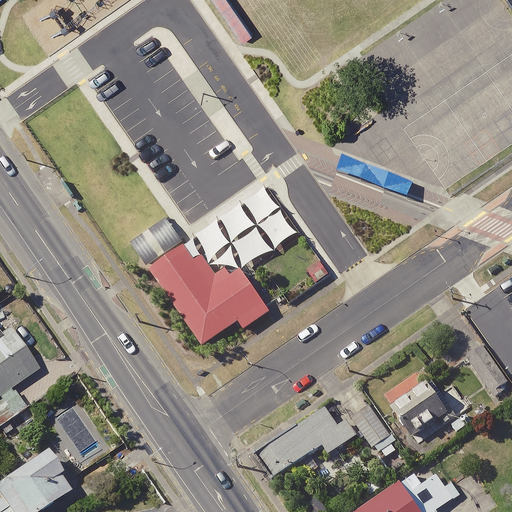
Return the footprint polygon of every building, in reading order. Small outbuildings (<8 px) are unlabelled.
[(253,33),(230,0),(212,0),(241,41),(253,33)] [(180,242),(165,219),(129,243),(146,266),(180,242)] [(183,247),(145,272),(198,351),(260,310),(233,271),(210,286),(183,247)] [(276,254),(253,267),(260,280),(283,268),(276,254)] [(0,393),(37,368),(9,326),(0,332),(0,393)] [(507,383),(482,346),(466,357),(494,398),(503,391),(500,387),(507,383)] [(423,382),(388,407),(409,437),(444,413),(423,382)] [(364,403),(354,387),(344,393),(355,409),(364,403)] [(356,435),(335,402),(252,454),(269,480),(322,447),(326,454),(356,435)] [(389,437),(368,405),(352,415),(372,448),(389,437)] [(55,471),(40,449),(0,475),(0,502),(6,511),(30,511),(54,496),(43,480),(55,471)] [(418,511),(398,481),(352,511),(418,511)] [(119,511),(133,503),(125,493),(106,506),(110,511),(119,511)]
